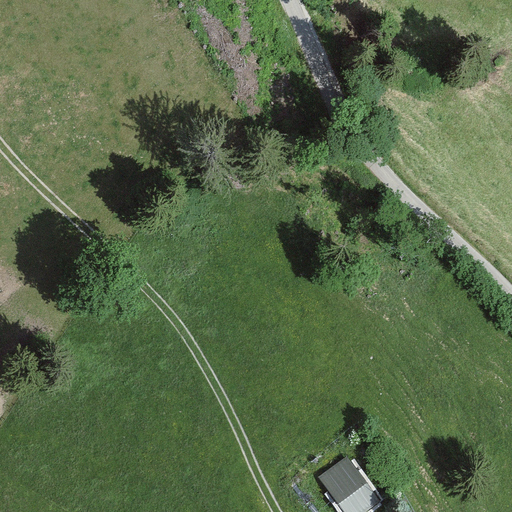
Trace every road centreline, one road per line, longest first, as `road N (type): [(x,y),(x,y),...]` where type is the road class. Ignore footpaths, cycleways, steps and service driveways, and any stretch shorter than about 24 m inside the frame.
road 1 (track): [(0,164),(29,198),(124,271),(196,356),(286,511)]
road 2 (unclassified): [(511,299),(368,156),(286,0)]
